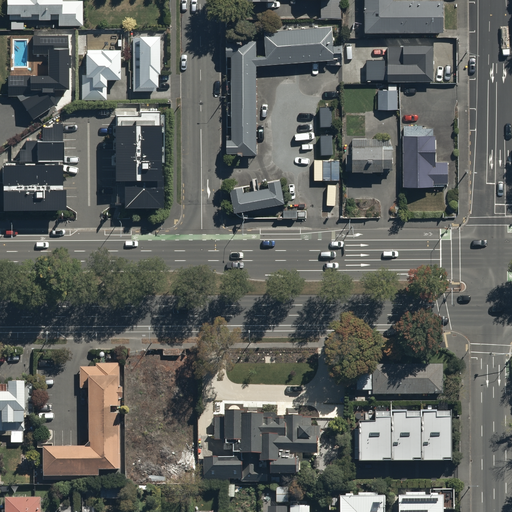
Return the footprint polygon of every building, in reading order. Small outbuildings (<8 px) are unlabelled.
[(6,0),(7,14),(10,14),(10,20),(58,20),(58,26),(83,26),(83,1),(61,1),(60,0),(6,0)] [(442,33),(442,0),(364,0),(365,33),(442,33)] [(243,154),(258,154),(258,65),(335,59),(334,53),(343,51),(342,45),(334,46),(333,26),(265,31),(267,55),(257,56),(257,41),(227,41),(227,56),(232,56),(233,139),(228,139),(228,152),(243,152),(243,154)] [(7,74),(7,94),(15,94),(31,118),(53,104),(53,88),(67,88),(66,34),(32,34),(32,52),(47,52),(48,74),(9,75),(7,74)] [(160,73),(159,35),(139,35),(139,39),(133,39),(134,91),(158,90),(157,73),(160,73)] [(432,45),(387,46),(387,56),(375,57),(375,82),(432,81),(432,45)] [(120,50),(88,50),(88,53),(86,53),(86,74),(81,74),(82,100),(107,100),(107,79),(120,79),(120,50)] [(409,84),(401,84),(401,105),(409,105),(409,84)] [(396,90),(378,90),(378,109),(396,109),(396,90)] [(161,207),(161,112),(112,112),(113,207),(161,207)] [(15,160),(60,159),(59,123),(36,123),(37,141),(23,141),(24,150),(15,150),(15,160)] [(447,185),(446,162),(435,162),(434,135),(432,135),(432,128),(422,128),(422,125),(403,125),(403,135),(402,135),(402,186),(447,185)] [(345,155),(345,170),(382,171),(382,167),(391,167),(391,145),(351,145),(351,155),(345,155)] [(61,163),(2,163),(2,207),(61,207),(61,163)] [(231,189),(235,212),(286,203),(281,179),(269,181),(270,187),(245,192),(244,187),(231,189)] [(110,194),(102,194),(102,214),(111,214),(110,194)] [(98,467),(120,467),(120,363),(96,363),(96,366),(80,366),(80,389),(88,389),(88,446),(42,446),(42,480),(98,480),(98,467)] [(442,364),(371,364),(371,371),(358,371),(358,390),(372,390),(372,394),(443,394),(442,364)] [(5,384),(0,383),(0,434),(9,435),(9,444),(21,444),(21,435),(22,435),(22,421),(23,421),(23,416),(32,416),(32,385),(23,385),(23,380),(5,380),(5,384)] [(206,456),(206,481),(270,481),(270,459),(274,459),(274,472),(299,472),(299,453),(321,453),(321,437),(324,437),(324,424),(306,424),(306,415),(286,415),(286,417),(266,417),(266,412),(247,412),(247,409),(227,409),(227,418),(217,418),(217,440),(228,440),(228,439),(236,439),(236,452),(244,452),(244,456),(206,456)] [(406,409),(391,409),(392,460),(421,459),(420,411),(406,411),(406,409)] [(436,409),(421,409),(422,460),(451,459),(450,411),(436,411),(436,409)] [(390,460),(390,411),(375,411),(375,420),(360,421),(360,429),(355,429),(355,458),(359,458),(359,460),(390,460)] [(277,485),(277,501),(291,501),(291,485),(277,485)] [(119,487),(100,487),(100,498),(119,498),(119,487)] [(386,511),(386,493),(342,493),(341,511),(386,511)] [(445,511),(446,494),(401,494),(401,511),(445,511)] [(39,511),(40,496),(5,496),(4,511),(39,511)]
